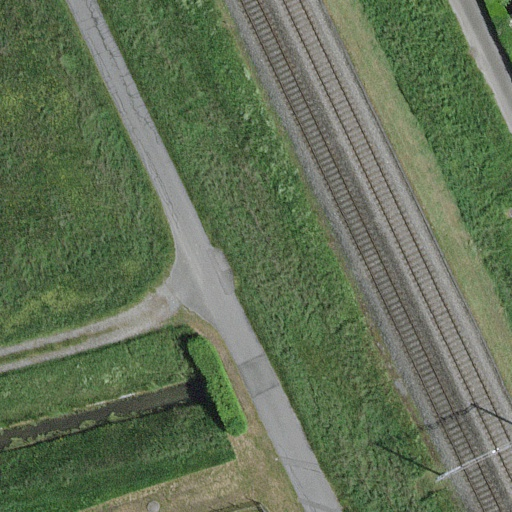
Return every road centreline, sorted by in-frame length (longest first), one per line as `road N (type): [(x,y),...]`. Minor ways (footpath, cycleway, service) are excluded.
road 1 (unclassified): [(324,511),(78,0)]
road 2 (track): [(225,309),(0,367)]
